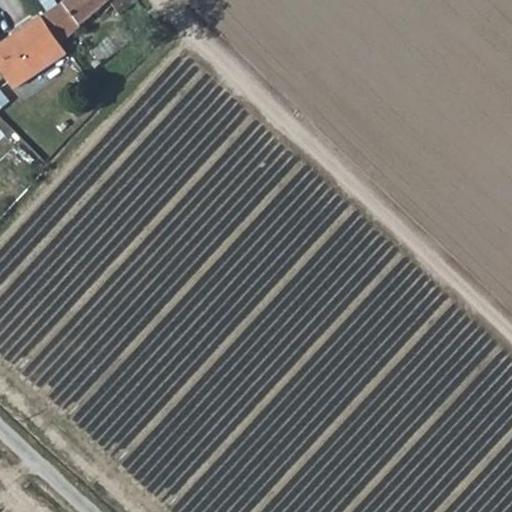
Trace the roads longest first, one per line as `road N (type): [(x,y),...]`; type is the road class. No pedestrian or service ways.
road 1 (track): [(511,333),(154,0)]
road 2 (unclassified): [(0,419),(98,511)]
